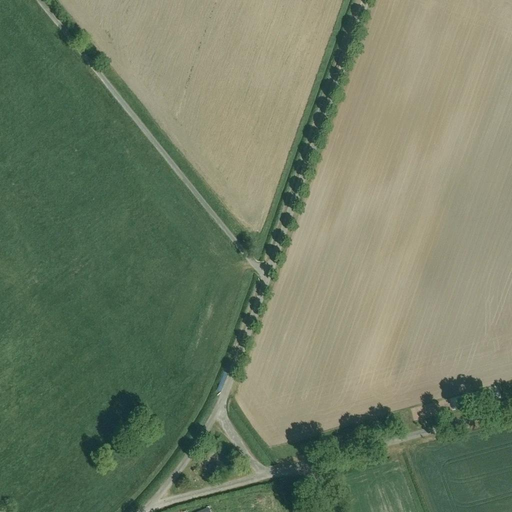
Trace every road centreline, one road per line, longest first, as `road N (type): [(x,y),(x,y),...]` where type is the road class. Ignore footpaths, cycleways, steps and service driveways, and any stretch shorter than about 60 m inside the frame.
road 1 (residential): [(48,0),(263,265)]
road 2 (residential): [(360,0),(263,265)]
road 3 (residential): [(263,265),(219,410),(150,508)]
road 4 (residential): [(511,409),(311,464)]
road 5 (residential): [(311,464),(150,508)]
